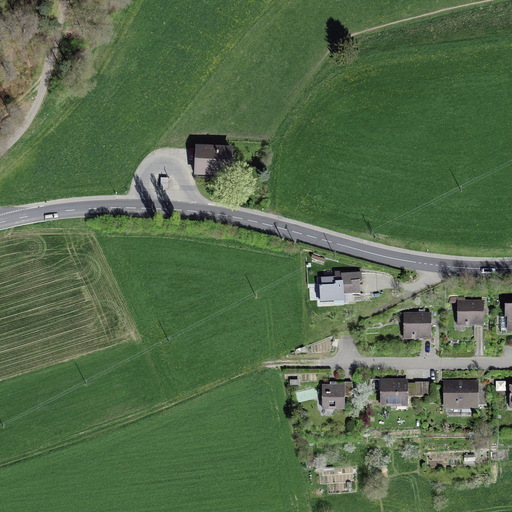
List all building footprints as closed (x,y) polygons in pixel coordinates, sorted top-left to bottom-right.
[(231,151),(197,150),(196,175),(230,176),(231,151)] [(169,179),(161,178),(161,189),(168,189),(169,179)] [(333,276),(320,277),(320,285),(319,285),(319,302),(343,301),(343,293),(360,293),(359,270),(333,271),(333,276)] [(457,325),(484,325),(484,299),(457,299),(457,325)] [(431,315),(404,315),(404,339),(431,338),(431,315)] [(408,406),(408,393),(415,394),(415,397),(423,397),(423,382),(415,382),(415,384),(408,384),(408,383),(407,383),(407,382),(380,382),(380,379),(371,379),(371,388),(380,388),(380,406),(408,406)] [(505,381),(496,381),(496,390),(505,390),(505,381)] [(330,385),(322,385),(322,408),(345,408),(345,397),(352,397),(352,383),(345,383),(345,385),(336,385),(336,382),(330,382),(330,385)] [(486,405),(486,390),(476,390),(476,385),(447,385),(447,405),(486,405)]
